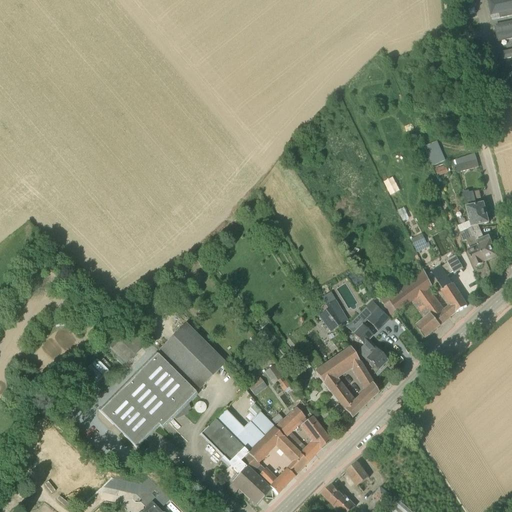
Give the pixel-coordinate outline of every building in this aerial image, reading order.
[(511,0),(488,0),(492,14),(511,10),(511,0)] [(511,19),(495,23),(498,40),(511,37),(511,19)] [(511,47),(500,50),(503,63),(511,60),(511,47)] [(433,166),(445,161),(437,142),(425,146),(428,154),(433,166)] [(457,165),(476,158),(475,154),(456,160),(457,165)] [(476,158),(457,165),(457,166),(455,166),(457,172),(479,165),(477,160),(476,158)] [(438,176),(448,173),(446,166),(435,170),(438,176)] [(478,226),(479,226),(478,226),(489,224),(484,204),(474,207),(473,201),(481,198),(480,191),(468,194),(470,200),(465,202),(470,221),(471,227),(478,226)] [(470,229),(478,226),(471,227),(470,221),(458,226),(461,233),(460,238),(462,242),(467,240),(471,251),(469,252),(475,268),(484,264),(484,263),(487,262),(478,242),(476,236),(473,237),(470,229)] [(478,242),(487,262),(498,257),(489,237),(485,239),(479,226),(478,226),(470,229),(473,237),(476,236),(478,242)] [(416,246),(428,241),(424,233),(413,239),(416,246)] [(448,264),(453,272),(454,274),(463,269),(456,256),(447,261),(448,264)] [(457,314),(467,307),(441,268),(433,273),(435,276),(427,281),(430,287),(438,282),(444,291),(442,293),(450,304),(444,310),(451,319),(457,314)] [(427,281),(426,278),(422,270),(409,280),(410,281),(393,293),(392,292),(381,301),(393,319),(397,316),(396,314),(412,302),(426,321),(416,329),(426,340),(450,319),(428,290),(431,288),(430,287),(427,281)] [(335,300),(331,293),(322,298),(326,306),(335,300)] [(374,301),(367,308),(373,314),(367,320),(378,331),(391,319),(380,308),(374,301)] [(330,333),(338,327),(327,310),(318,317),(330,333)] [(198,391),(226,364),(186,324),(158,351),(198,391)] [(378,371),(388,361),(380,353),(381,351),(369,339),(373,336),(362,325),(353,334),(373,354),(367,360),(378,371)] [(126,365),(147,344),(128,326),(108,347),(126,365)] [(315,373),(346,412),(352,419),(378,393),(360,363),(351,348),(315,373)] [(185,408),(198,395),(156,354),(99,411),(136,448),(180,404),(185,408)] [(108,371),(107,370),(110,367),(101,357),(98,360),(97,358),(85,371),(75,379),(85,390),(94,382),(96,383),(108,371)] [(282,378),(283,378),(274,366),(265,372),(273,385),(278,381),(282,378)] [(255,397),(267,387),(259,377),(248,387),(255,397)] [(282,378),(278,381),(280,384),(279,385),(283,391),(285,390),(289,387),(284,381),(282,378)] [(32,408),(48,391),(42,386),(27,402),(32,408)] [(250,408),(248,410),(255,418),(260,413),(262,412),(254,403),(249,408),(250,408)] [(248,453),(257,443),(243,429),(226,411),(216,421),(248,453)] [(307,423),(296,411),(284,421),(278,427),(285,435),(300,423),(315,442),(301,457),(308,463),(322,449),(330,443),(323,433),(311,419),(307,423)] [(260,413),(255,418),(250,423),(264,437),(273,427),(274,426),(260,413)] [(284,421),(278,414),(271,420),(278,427),(284,421)] [(256,506),(272,490),(241,459),(248,453),(216,421),(201,435),(223,458),(221,460),(230,469),(224,476),(232,483),(228,488),(234,494),(238,489),(256,506)] [(273,427),(264,437),(257,443),(248,453),(241,459),(272,490),(278,496),(295,478),(301,471),(293,463),(287,471),(276,481),(258,464),(275,446),(282,438),(283,437),(273,427)] [(308,463),(301,457),(282,438),(275,446),(293,463),(301,471),(308,463)] [(357,464),(347,472),(359,486),(368,477),(357,464)] [(338,490),(333,485),(332,487),(332,486),(323,495),(339,511),(350,511),(355,507),(342,494),(341,496),(337,491),(338,490)] [(379,504),(388,495),(382,489),(373,499),(379,504)] [(392,511),(415,511),(402,501),(392,511)]
